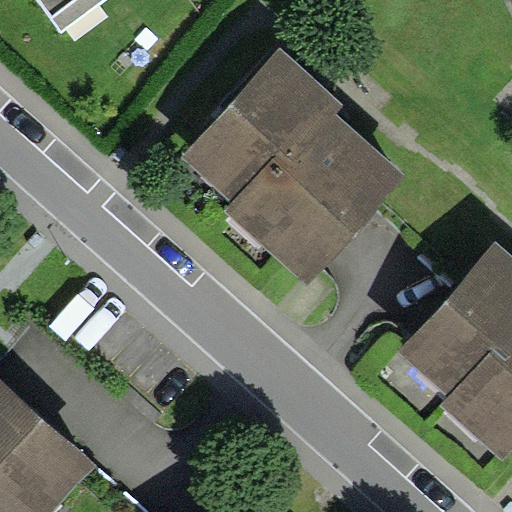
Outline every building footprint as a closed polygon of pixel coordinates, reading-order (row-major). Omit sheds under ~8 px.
[(28,0),(40,16),(61,0),(28,0)] [(315,111),(325,99),(277,57),(198,147),(245,189),(235,201),(307,264),(359,206),(387,174),(315,111)] [(486,250),(495,240),(401,158),(387,174),(359,206),(452,288),(486,250)] [(511,273),(486,250),(452,288),(406,341),(458,386),(448,397),(499,442),(511,426),(511,273)] [(33,383),(74,344),(47,316),(6,356),(33,383)] [(67,458),(77,447),(0,380),(0,511),(20,511),(26,506),(67,458)] [(32,511),(130,511),(67,458),(26,506),(32,511)]
